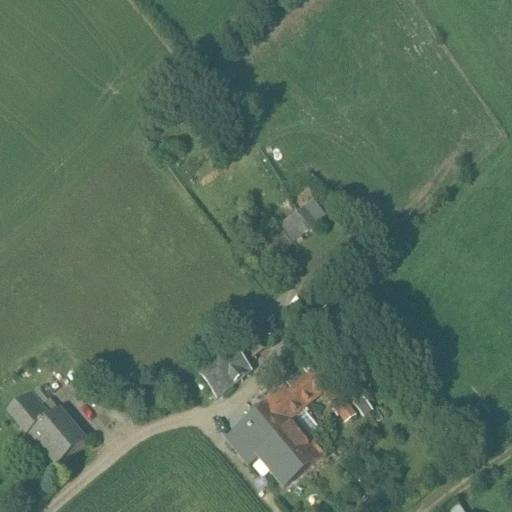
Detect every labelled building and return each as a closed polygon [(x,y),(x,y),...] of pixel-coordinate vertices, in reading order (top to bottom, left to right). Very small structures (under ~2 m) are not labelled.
[(293,243),(327,219),(314,200),(279,224),(293,243)] [(270,235),(246,253),(259,271),(283,252),(270,235)] [(332,294),(314,307),(320,315),(323,313),(338,302),(332,294)] [(364,329),(341,299),(338,302),(323,313),(345,343),(364,329)] [(229,346),(196,373),(217,399),(250,373),(229,346)] [(288,393),(276,402),(290,419),(325,391),(310,374),(288,393)] [(280,381),(267,392),(276,402),(288,393),(280,381)] [(49,422),(30,399),(9,417),(29,441),(34,436),(50,423),(49,422)] [(290,419),(276,402),(257,419),(303,475),(323,459),(290,419)] [(66,424),(67,423),(59,414),(49,422),(50,423),(34,436),(45,449),(43,451),(58,469),(86,445),(85,444),(84,445),(66,424)] [(303,475),(257,419),(237,435),(259,461),(284,491),(303,475)] [(259,461),(237,435),(228,442),(250,469),(259,461)]
